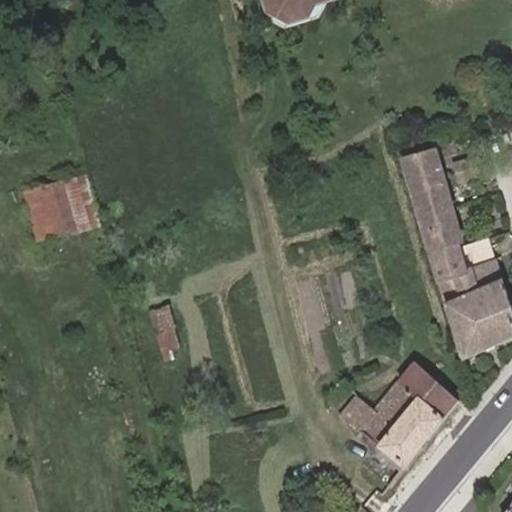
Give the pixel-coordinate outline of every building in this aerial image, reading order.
[(321,19),(333,0),(295,11),(280,5),(279,0),(266,0),(264,2),(269,19),(291,28),(321,19)] [(295,11),(333,0),(279,0),(280,5),(295,11)] [(502,152),(494,128),(475,134),(483,158),(502,152)] [(407,159),(433,250),(460,246),(464,245),(437,151),(407,159)] [(467,161),(453,165),(456,175),(469,171),(467,161)] [(469,171),(456,175),(459,185),(472,181),(469,171)] [(89,178),(80,180),(93,229),(102,227),(89,178)] [(80,180),(27,194),(40,243),(93,229),(80,180)] [(460,246),(433,250),(465,359),(511,337),(511,311),(492,246),(462,252),(460,246)] [(172,309),(154,314),(167,361),(176,359),(174,352),(183,350),(172,309)] [(419,363),(401,385),(378,410),(360,396),(344,415),(405,467),(461,400),(419,363)]
